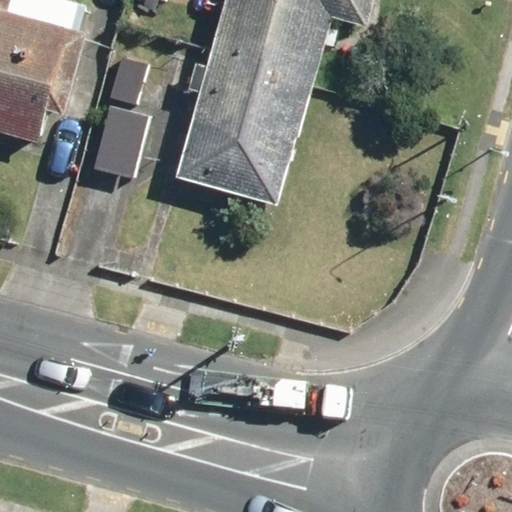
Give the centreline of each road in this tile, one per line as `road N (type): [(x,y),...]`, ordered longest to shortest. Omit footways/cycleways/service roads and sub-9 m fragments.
road 1 (secondary): [(0,384),(71,360),(337,423),(419,430)]
road 2 (secondary): [(296,511),(45,441),(0,387)]
road 3 (primary): [(449,410),(511,247)]
